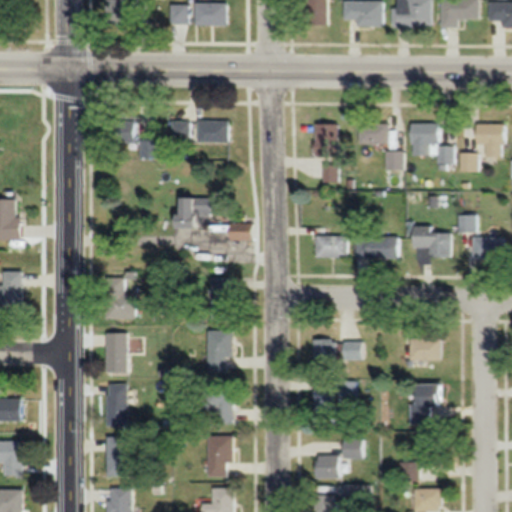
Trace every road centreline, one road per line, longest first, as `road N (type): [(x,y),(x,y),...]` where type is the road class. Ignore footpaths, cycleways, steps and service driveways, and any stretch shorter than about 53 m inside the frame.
road 1 (residential): [(269,0),(275,511)]
road 2 (tertiary): [(511,73),(67,71)]
road 3 (residential): [(67,71),(67,511)]
road 4 (residential): [(511,298),(275,297)]
road 5 (residential): [(483,298),(484,511)]
